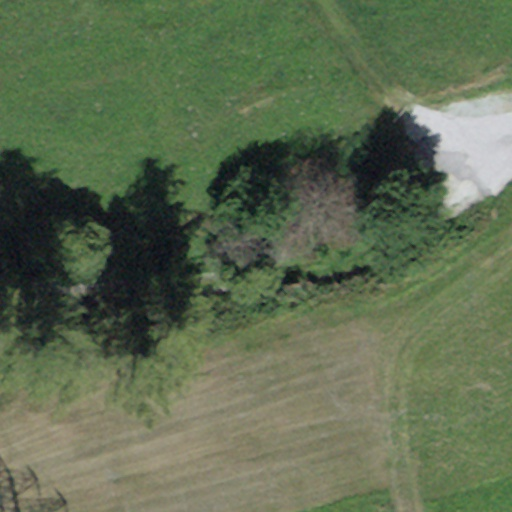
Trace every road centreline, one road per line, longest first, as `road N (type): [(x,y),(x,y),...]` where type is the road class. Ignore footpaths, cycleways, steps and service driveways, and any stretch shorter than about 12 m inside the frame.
road 1 (track): [(490,143),(445,224),(376,259),(0,296)]
road 2 (track): [(490,143),(393,110),(318,0)]
